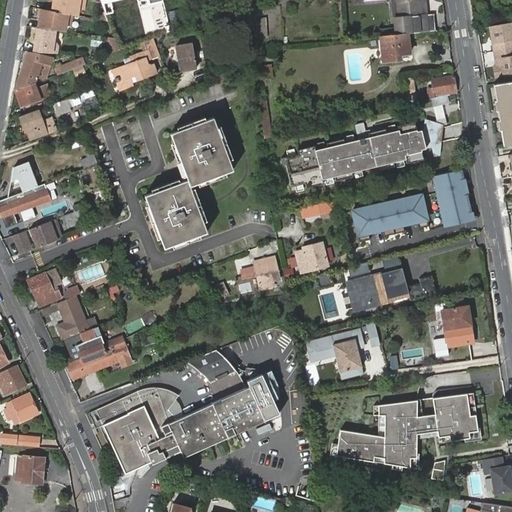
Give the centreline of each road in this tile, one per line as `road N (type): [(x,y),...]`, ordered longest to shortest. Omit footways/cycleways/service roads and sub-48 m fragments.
road 1 (residential): [(458,0),(511,330)]
road 2 (residential): [(0,279),(99,511)]
